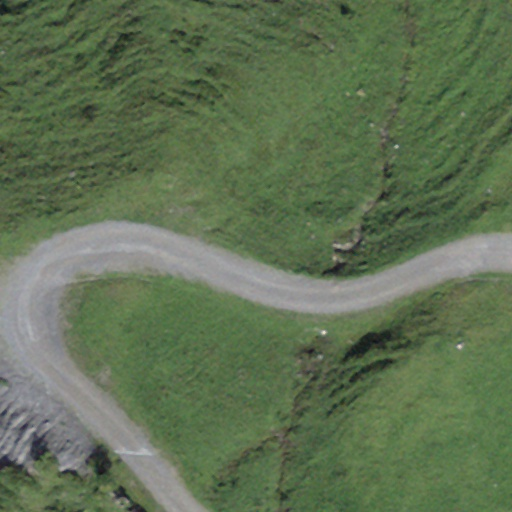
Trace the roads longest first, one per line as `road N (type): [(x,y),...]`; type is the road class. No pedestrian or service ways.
road 1 (track): [(491,253),(462,255),(337,299),(270,291),(132,248),(97,250),(53,267),(33,292),(28,317)]
road 2 (track): [(28,317),(48,357),(188,511)]
